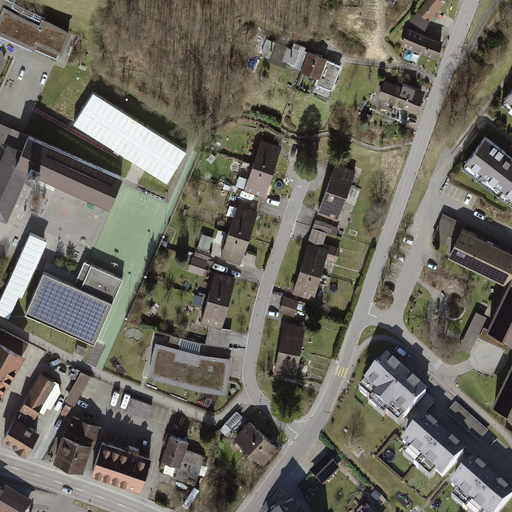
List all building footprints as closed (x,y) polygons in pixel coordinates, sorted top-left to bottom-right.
[(427,0),(417,14),(430,24),(446,5),(439,0),(427,0)] [(0,69),(5,58),(0,56),(0,34),(61,61),(73,33),(0,1),(0,69)] [(400,44),(437,59),(444,42),(407,28),(400,44)] [(263,55),(303,71),(310,53),(305,50),(306,47),(291,42),(289,47),(269,40),(263,55)] [(303,71),(320,78),(328,59),(310,53),(303,71)] [(319,83),(332,88),(341,65),(328,59),(320,78),(319,83)] [(410,108),(417,110),(423,95),(414,92),(415,87),(404,83),(402,88),(385,82),(380,97),(395,103),(390,117),(404,122),(410,108)] [(511,110),(511,89),(502,103),(511,110)] [(0,124),(0,141),(7,145),(0,161),(0,219),(11,224),(32,176),(41,180),(109,209),(122,177),(2,125),(0,124)] [(511,202),(511,156),(485,136),(463,166),(511,202)] [(261,139),(252,165),(274,172),(283,147),(261,139)] [(308,143),(301,141),(296,155),(303,157),(308,143)] [(333,162),(325,187),(346,195),(355,169),(333,162)] [(252,165),(244,190),(265,198),(274,172),(252,165)] [(325,187),(316,213),(337,220),(346,195),(325,187)] [(238,207),(229,232),(250,239),(259,214),(238,207)] [(453,220),(442,214),(431,237),(451,248),(445,260),(505,288),(483,333),(511,347),(511,357),(489,407),(505,420),(511,422),(511,253),(460,228),(463,224),(453,220)] [(316,220),(313,229),(326,233),(336,236),(339,227),(316,220)] [(340,248),(323,243),(326,233),(313,229),(301,269),(323,276),(328,260),(336,263),(340,248)] [(30,231),(0,304),(0,312),(14,318),(47,238),(30,231)] [(229,232),(220,258),(241,265),(250,239),(229,232)] [(204,233),(201,244),(212,248),(215,237),(204,233)] [(195,257),(209,262),(213,251),(198,246),(195,257)] [(209,262),(195,257),(190,271),(205,276),(209,262)] [(41,270),(23,314),(93,345),(121,278),(88,263),(78,287),(41,270)] [(301,269),(294,295),(315,302),(323,276),(301,269)] [(213,273),(207,298),(229,304),(236,279),(213,273)] [(284,297),(282,306),(298,310),(304,312),(306,304),(284,297)] [(207,298),(200,324),(223,330),(229,304),(207,298)] [(282,306),(279,314),(295,318),(298,310),(282,306)] [(474,352),(487,314),(475,310),(462,348),(474,352)] [(284,323),(279,349),(301,353),(306,326),(284,323)] [(13,337),(2,330),(0,334),(0,337),(10,343),(13,337)] [(0,395),(24,353),(0,340),(0,395)] [(198,363),(176,357),(177,349),(157,343),(153,356),(152,375),(194,386),(198,363)] [(279,349),(274,376),(297,380),(301,353),(279,349)] [(198,363),(194,386),(199,388),(225,391),(229,360),(199,356),(198,363)] [(420,383),(393,358),(373,379),(400,404),(420,383)] [(53,380),(37,371),(0,436),(0,437),(25,452),(37,431),(27,426),(53,380)] [(90,377),(83,373),(68,401),(75,405),(90,377)] [(431,395),(426,390),(407,410),(412,415),(431,395)] [(103,396),(99,405),(107,408),(111,399),(103,396)] [(154,407),(131,398),(126,411),(149,420),(154,407)] [(484,431),(463,410),(457,416),(479,436),(484,431)] [(469,444),(434,411),(412,435),(446,468),(469,444)] [(230,430),(242,418),(236,412),(224,423),(230,430)] [(68,415),(51,460),(80,471),(97,426),(68,415)] [(248,420),(232,436),(246,450),(262,434),(248,420)] [(194,482),(203,454),(183,448),(186,440),(168,434),(156,469),(194,482)] [(277,448),(262,434),(246,450),(261,464),(277,448)] [(123,451),(100,442),(88,473),(138,492),(150,461),(138,456),(140,451),(125,445),(123,451)] [(499,511),(511,500),(511,480),(486,454),(464,475),(499,511)] [(342,471),(329,458),(311,474),(324,487),(342,471)] [(0,511),(24,511),(28,506),(6,493),(4,496),(0,493),(0,511)] [(382,499),(379,493),(371,497),(374,503),(382,499)]
